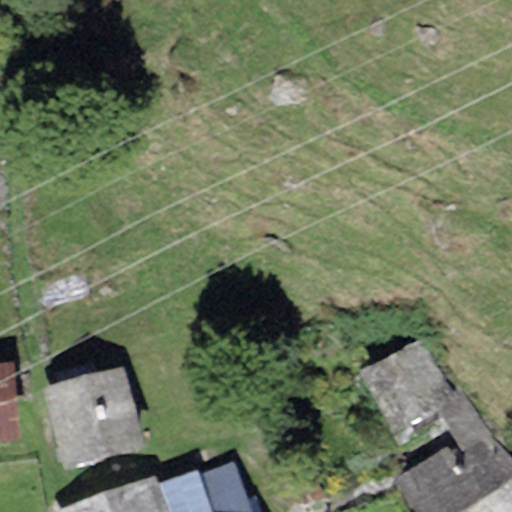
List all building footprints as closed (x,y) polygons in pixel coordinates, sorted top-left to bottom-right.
[(360,373),(393,433),(438,409),(455,399),(422,339),(360,373)] [(0,444),(22,443),(15,364),(0,365),(0,444)] [(145,450),(123,368),(43,389),(65,471),(145,450)] [(455,399),(438,409),(457,439),(459,438),(467,450),(491,436),(465,393),(455,399)] [(457,439),(393,482),(412,511),(511,511),(511,464),(491,436),(467,450),(459,438),(457,439)] [(251,511),(235,467),(198,479),(209,508),(198,511),(251,511)] [(182,478),(158,487),(166,511),(198,511),(209,508),(198,479),(196,473),(182,478)] [(154,477),(57,511),(166,511),(158,487),(154,477)]
